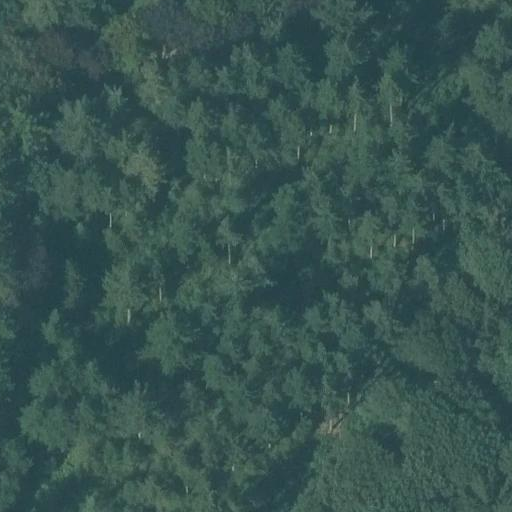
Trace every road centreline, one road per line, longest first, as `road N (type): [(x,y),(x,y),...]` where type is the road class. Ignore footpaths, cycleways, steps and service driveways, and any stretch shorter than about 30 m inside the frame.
road 1 (track): [(0,88),(289,0)]
road 2 (track): [(511,296),(377,511)]
